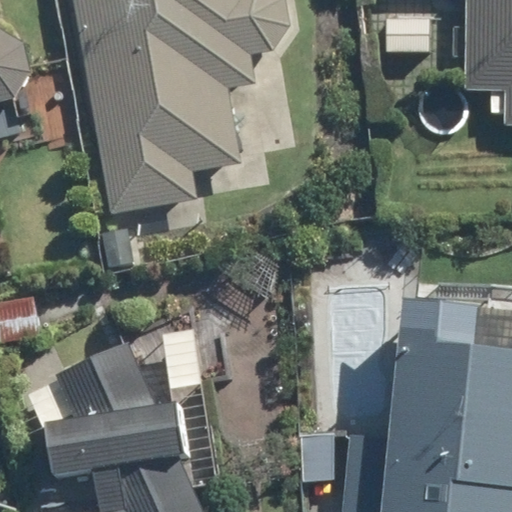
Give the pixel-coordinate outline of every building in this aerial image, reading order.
[(199,177),(250,169),(235,93),(267,88),(261,61),(280,57),(297,32),(292,1),(290,0),(80,0),(120,217),(204,201),(199,177)] [(511,0),(479,0),(478,96),(511,96),(511,0)] [(0,109),(26,103),(40,81),(31,47),(7,32),(0,1),(0,109)] [(111,241),(118,270),(142,265),(135,235),(111,241)] [(326,240),(301,241),(302,266),(327,265),(326,240)] [(0,307),(5,350),(46,345),(41,302),(0,307)] [(511,511),(511,359),(497,358),(501,314),(423,307),(409,447),(358,443),(351,511),(511,511)] [(70,381),(92,430),(54,435),(62,486),(102,480),(107,511),(210,511),(191,467),(203,464),(195,412),(169,416),(140,349),(70,381)]
